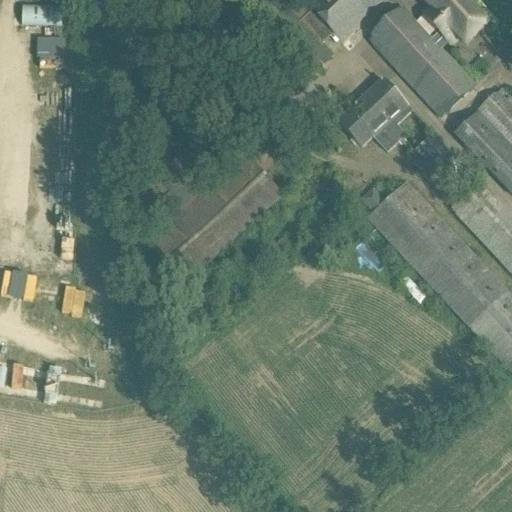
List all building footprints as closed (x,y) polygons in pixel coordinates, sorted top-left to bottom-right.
[(343,42),(307,6),(301,0),(287,0),(284,3),(281,1),(254,24),(309,85),(336,59),(324,47),(332,41),(338,47),(343,42)] [(314,0),(307,6),(343,42),(386,0),(314,0)] [(440,34),(433,40),(405,11),(399,16),(371,40),(372,42),(370,44),(441,123),(445,120),(447,121),(476,94),(474,92),(478,90),(442,51),(447,46),(450,50),(459,42),(465,48),(489,26),(463,0),(426,0),(423,3),(431,11),(425,18),(440,34)] [(374,81),(336,113),(351,130),(338,141),(349,153),(365,140),(378,155),(413,126),(374,81)] [(511,101),(503,93),(454,139),(511,198),(511,101)] [(422,142),(401,156),(419,183),(451,162),(429,129),(419,137),(422,142)] [(511,225),(476,184),(456,201),(511,265),(511,225)] [(367,207),(394,258),(435,237),(408,186),(367,207)] [(354,244),(371,265),(382,256),(364,236),(354,244)] [(403,274),(394,282),(413,304),(422,295),(403,274)]
